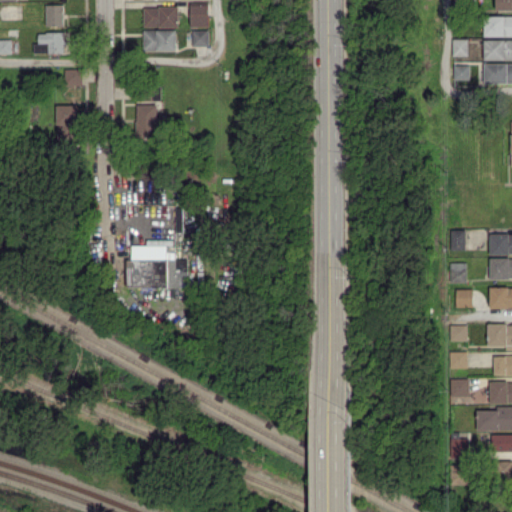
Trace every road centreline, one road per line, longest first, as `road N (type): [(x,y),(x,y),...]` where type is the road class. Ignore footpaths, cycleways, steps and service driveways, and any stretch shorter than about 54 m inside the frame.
road 1 (primary): [(328,0),(330,399)]
road 2 (residential): [(104,0),(106,255)]
